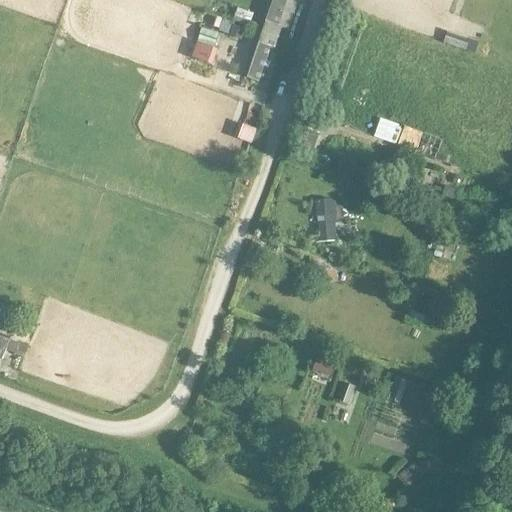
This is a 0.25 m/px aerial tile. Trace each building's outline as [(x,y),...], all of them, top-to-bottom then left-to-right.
[(273,0),(262,33),(277,38),(281,27),(289,30),(298,0),(273,0)] [(223,21),(219,31),(227,35),(231,24),(223,21)] [(232,25),(229,36),(240,40),(244,30),(232,25)] [(277,38),(262,33),(247,78),(259,82),(270,48),(273,49),(277,38)] [(205,46),(200,61),(209,64),(214,49),(205,46)] [(307,131),(300,152),(313,156),(320,136),(307,131)] [(318,202),(321,244),(336,243),(332,201),(318,202)] [(2,362),(10,340),(0,337),(0,365),(1,365),(2,362)] [(342,382),(335,401),(350,406),(357,388),(342,382)]
